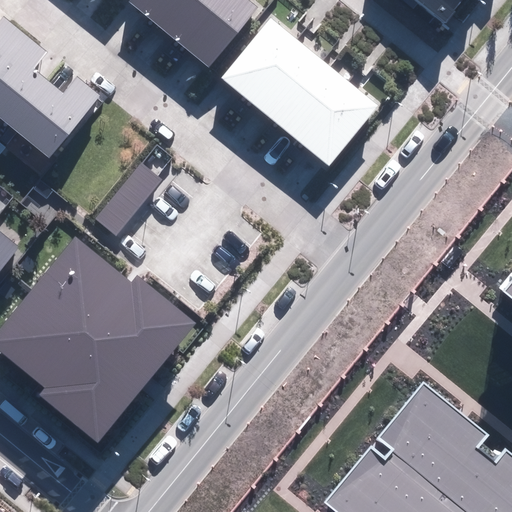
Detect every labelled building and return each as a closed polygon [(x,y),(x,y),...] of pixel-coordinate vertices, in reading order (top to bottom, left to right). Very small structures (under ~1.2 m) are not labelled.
[(164,0),(123,0),(148,20),(164,0)] [(210,0),(164,0),(148,20),(176,42),(210,0)] [(251,6),(244,0),(210,0),(176,42),(203,65),(251,6)] [(414,0),(444,24),(463,0),(414,0)] [(0,118),(49,158),(101,95),(77,76),(63,92),(34,68),(47,52),(4,16),(0,20),(0,118)] [(287,38),(260,16),(212,75),(239,97),(287,38)] [(314,60),(287,38),(239,97),(266,119),(314,60)] [(342,82),(314,60),(266,119),(293,141),(342,82)] [(369,104),(342,82),(293,141),(321,163),(369,104)] [(94,219),(116,237),(163,180),(141,162),(94,219)] [(0,262),(14,245),(0,233),(0,262)] [(40,395),(98,443),(196,323),(137,276),(132,282),(74,235),(0,325),(0,351),(45,388),(40,395)] [(511,280),(503,291),(511,298),(511,280)] [(511,511),(511,454),(505,449),(495,462),(477,447),(488,435),(424,383),(378,438),(392,450),(385,459),(371,447),(325,502),(337,511),(511,511)]
